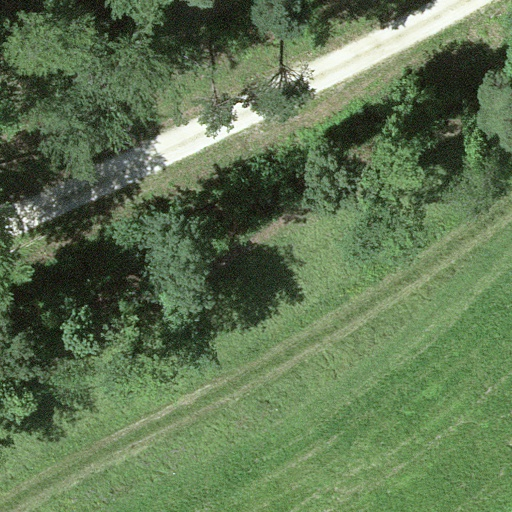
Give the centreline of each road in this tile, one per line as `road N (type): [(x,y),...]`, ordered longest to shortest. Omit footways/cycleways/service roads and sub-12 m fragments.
road 1 (track): [(10,511),(310,353),(511,220)]
road 2 (track): [(434,0),(249,116),(0,220)]
